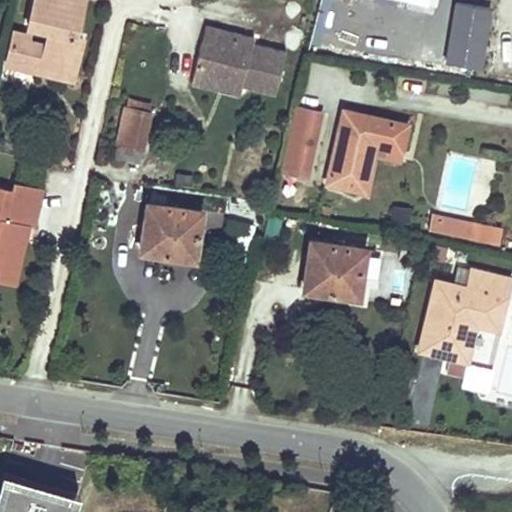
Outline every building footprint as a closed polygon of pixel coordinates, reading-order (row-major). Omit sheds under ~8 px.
[(15,33),(7,66),(32,72),(35,62),(76,71),(83,39),(77,37),(86,0),(35,0),(30,27),(49,32),(46,45),(30,41),(31,36),(15,33)] [(490,8),(456,3),(448,64),(482,68),(490,8)] [(206,25),(194,78),(221,84),(223,76),(243,80),(242,85),(277,94),(287,51),(254,43),(255,37),(206,25)] [(35,62),(32,72),(73,81),(76,71),(35,62)] [(243,80),(223,76),(221,84),(194,78),(192,84),(240,95),(242,85),(243,80)] [(305,176),(321,111),(315,110),(316,105),(301,102),(300,106),(297,106),(281,171),(305,176)] [(142,147),(150,112),(125,106),(117,142),(142,147)] [(402,150),(407,124),(344,109),(326,182),(360,189),(367,159),(374,160),(375,155),(377,144),(402,150)] [(142,147),(117,142),(114,156),(139,162),(142,147)] [(377,144),(375,155),(400,161),(402,150),(377,144)] [(367,159),(360,189),(367,191),(374,160),(367,159)] [(0,187),(0,266),(1,267),(3,258),(21,262),(26,242),(19,240),(22,226),(34,228),(43,191),(16,184),(15,191),(0,187)] [(194,252),(200,211),(148,203),(140,251),(168,255),(169,248),(194,252)] [(410,211),(393,208),(391,220),(408,223),(410,211)] [(430,216),(426,232),(443,236),(446,225),(437,222),(437,218),(430,216)] [(446,225),(443,236),(468,242),(472,226),(437,218),(437,222),(446,225)] [(250,262),(252,223),(229,221),(226,260),(250,262)] [(360,291),(366,248),(312,240),(305,289),(333,293),(333,287),(360,291)] [(169,248),(168,255),(194,259),(194,252),(169,248)] [(447,251),(436,248),(431,265),(442,269),(447,251)] [(0,266),(0,282),(16,286),(21,262),(3,258),(1,267),(0,266)] [(436,280),(420,349),(468,361),(477,324),(481,311),(489,313),(493,295),(508,299),(511,283),(511,279),(473,269),(468,288),(436,280)] [(333,287),(333,293),(359,297),(360,291),(333,287)] [(489,313),(481,311),(477,324),(501,330),(508,299),(493,295),(489,313)] [(0,511),(76,511),(81,496),(5,474),(0,490),(0,511)]
